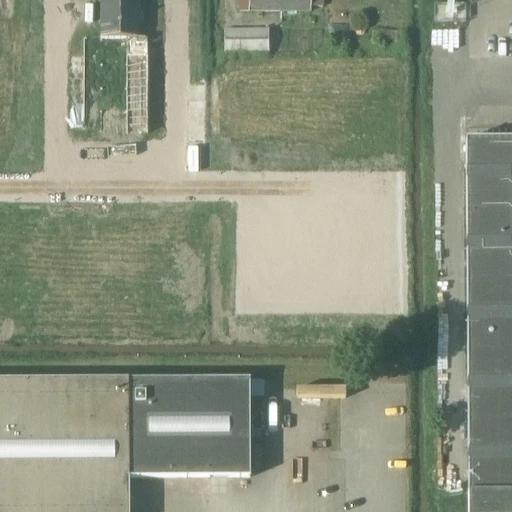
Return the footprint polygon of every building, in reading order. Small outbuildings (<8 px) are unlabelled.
[(170,64),(170,47),(148,47),(148,38),(139,38),(139,0),(101,0),(101,38),(84,38),(84,57),(70,57),(69,123),(84,123),(84,129),(99,129),(99,133),(120,134),(120,149),(139,149),(139,133),(147,133),(147,64),(170,64)] [(280,12),(279,0),(237,0),(237,6),(249,6),(249,12),(280,12)] [(279,0),(280,12),(311,12),(311,7),(323,7),(322,0),(279,0)] [(269,30),(225,30),(225,54),(269,54),(269,30)] [(511,511),(511,139),(466,140),(468,511),(511,511)] [(0,511),(128,511),(129,479),(250,478),(250,380),(128,381),(128,380),(0,381),(0,511)]
